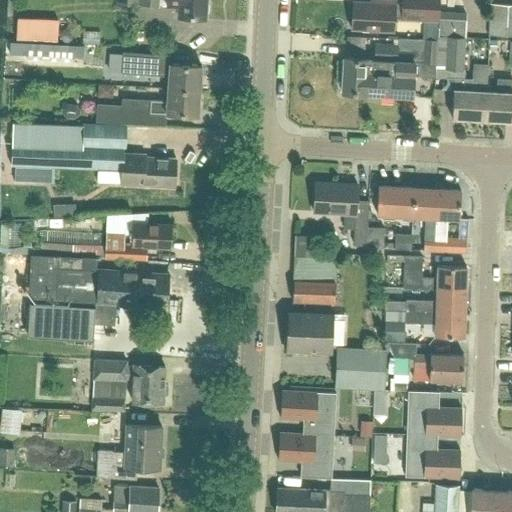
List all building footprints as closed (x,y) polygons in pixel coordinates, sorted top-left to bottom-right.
[(116,0),(116,2),(139,4),(158,5),(158,0),(166,0),(167,4),(179,5),(178,15),(205,17),(205,12),(207,12),(208,3),(207,3),(206,2),(205,0),(116,0)] [(351,29),(392,31),(394,7),(391,6),(392,1),(386,0),(372,0),(372,2),(353,1),(351,29)] [(439,0),(402,0),(402,18),(439,20),(439,0)] [(511,35),(511,4),(489,4),(488,35),(511,35)] [(440,10),(438,35),(464,36),(466,11),(440,10)] [(19,37),(61,37),(61,16),(19,15),(19,37)] [(164,22),(147,28),(155,51),(171,45),(164,22)] [(437,35),(437,41),(436,62),(445,63),(444,67),(463,68),(464,36),(437,35)] [(366,93),(413,96),(414,74),(415,61),(436,62),(437,41),(398,38),(398,46),(397,68),(381,68),(381,72),(367,72),(366,93)] [(374,59),(368,59),(368,58),(343,57),(343,60),(341,61),(340,71),(342,73),(341,92),(366,94),(366,93),(367,72),(381,72),(381,68),(397,68),(398,46),(375,45),(374,59)] [(122,72),(146,73),(147,49),(124,48),(122,72)] [(167,89),(199,91),(201,65),(153,62),(152,74),(168,75),(167,89)] [(485,120),(487,90),(476,90),(477,79),(454,78),(454,88),(453,88),(452,118),(485,120)] [(497,91),(487,90),(485,120),(511,121),(511,118),(511,79),(498,79),(497,91)] [(199,91),(167,89),(167,101),(122,98),(121,104),(97,103),(96,121),(165,125),(166,113),(198,115),(199,91)] [(54,167),(121,170),(120,183),(173,186),(175,158),(145,157),(145,154),(124,153),(125,125),(84,124),(84,126),(14,123),(13,142),(12,142),(11,180),(54,182),(54,167)] [(354,228),(353,244),(366,245),(370,167),(369,167),(367,201),(356,200),(357,184),(315,182),(313,212),(344,213),(343,228),(354,228)] [(382,214),(394,215),(412,216),(414,187),(378,185),(377,198),(377,201),(377,214),(382,214)] [(437,188),(414,187),(412,216),(424,217),(422,250),(434,251),(437,188)] [(434,251),(465,252),(466,239),(446,237),(447,218),(459,219),(461,189),(437,188),(434,251)] [(93,214),(105,199),(95,191),(83,205),(93,214)] [(132,221),(131,244),(124,243),(124,231),(106,230),(105,256),(146,258),(146,246),(170,247),(171,223),(132,221)] [(383,248),(384,227),(367,227),(366,247),(383,248)] [(295,234),(292,300),(334,302),(336,256),(318,256),(319,235),(295,234)] [(41,250),(98,253),(99,244),(41,240),(41,250)] [(97,270),(95,270),(96,257),(58,255),(32,254),(27,335),(93,339),(94,323),(114,324),(115,302),(118,302),(118,305),(126,305),(126,303),(167,305),(169,273),(97,269),(97,270)] [(436,289),(465,289),(466,266),(437,264),(436,277),(421,276),(422,256),(404,255),(403,287),(436,289)] [(464,313),(465,289),(436,289),(436,300),(432,300),(431,312),(464,313)] [(405,299),(405,311),(431,312),(432,300),(405,299)] [(284,335),(284,345),(286,346),(286,349),(331,351),(334,311),(288,309),(286,335),(284,335)] [(431,323),(431,312),(405,311),(405,322),(431,323)] [(464,313),(431,312),(431,323),(435,323),(435,335),(463,336),(464,313)] [(388,342),(394,357),(393,388),(408,388),(408,373),(407,373),(408,358),(414,358),(414,367),(429,367),(429,380),(462,381),(463,353),(430,352),(430,354),(415,353),(415,343),(388,342)] [(335,386),(383,389),(385,349),(337,346),(335,386)] [(162,402),(162,395),(165,393),(166,384),(163,382),(164,365),(134,363),(134,365),(126,365),(126,360),(94,358),(91,409),(124,411),(125,377),(133,378),(132,401),(162,402)] [(302,420),(302,434),(333,435),(334,393),(280,391),(279,419),(302,420)] [(405,437),(436,439),(437,425),(460,426),(462,398),(408,395),(405,437)] [(48,411),(2,406),(0,422),(0,430),(31,433),(32,423),(47,425),(48,411)] [(125,451),(112,450),(96,449),(95,476),(136,478),(136,466),(159,467),(161,425),(126,423),(125,451)] [(333,435),(302,434),(279,433),(277,461),(301,462),(300,476),(331,477),(333,435)] [(459,440),(436,439),(405,437),(403,479),(434,481),(435,467),(458,468),(459,440)] [(0,464),(14,465),(14,448),(0,447),(0,464)] [(368,511),(370,479),(330,477),(330,489),(276,487),(275,511),(368,511)] [(435,483),(433,511),(456,511),(458,485),(435,483)] [(156,511),(158,486),(130,484),(114,484),(112,511),(114,511),(156,511)] [(494,511),(496,489),(472,487),(470,511),(494,511)] [(511,511),(511,489),(496,489),(494,511),(511,511)] [(100,511),(102,498),(80,496),(78,511),(100,511)] [(75,511),(76,500),(62,499),(61,511),(75,511)]
